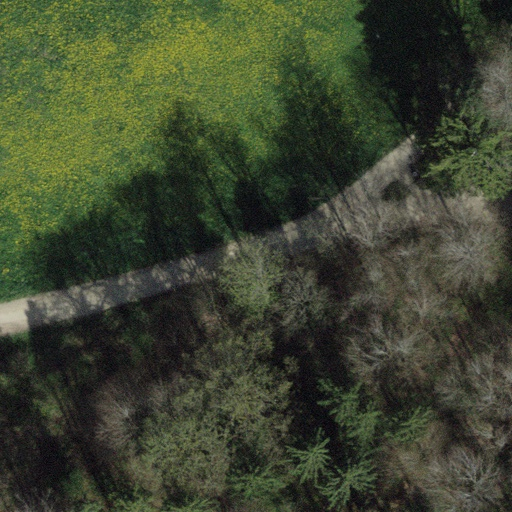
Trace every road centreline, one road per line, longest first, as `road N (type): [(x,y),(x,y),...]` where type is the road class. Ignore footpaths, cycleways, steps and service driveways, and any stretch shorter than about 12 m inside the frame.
road 1 (motorway): [(448,0),(0,314)]
road 2 (track): [(0,304),(294,215)]
road 3 (track): [(294,215),(511,3)]
road 4 (track): [(511,204),(294,215)]
